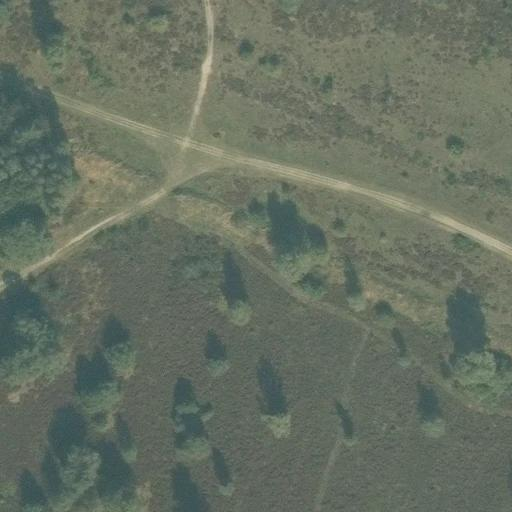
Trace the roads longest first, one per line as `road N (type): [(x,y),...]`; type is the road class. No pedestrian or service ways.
road 1 (track): [(511,250),(441,215),(185,145),(0,71)]
road 2 (track): [(0,291),(170,185),(210,43),(206,0)]
